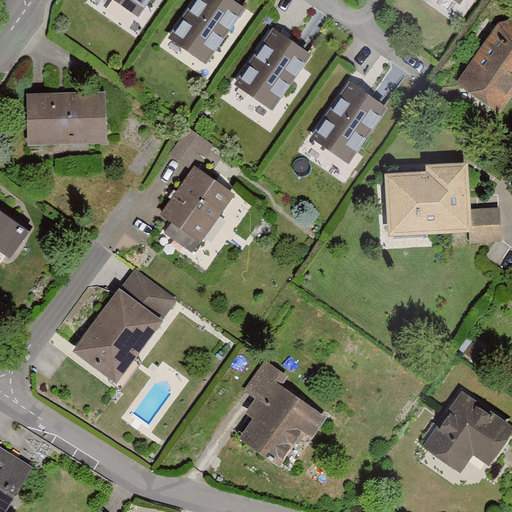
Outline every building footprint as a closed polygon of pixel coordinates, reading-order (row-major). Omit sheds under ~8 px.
[(149,0),(119,0),(140,14),(149,0)] [(244,9),(231,0),(200,0),(173,40),(207,63),(244,9)] [(511,20),(504,22),(463,81),(503,109),(511,96),(511,20)] [(311,55),(275,31),(239,83),(275,108),(311,55)] [(386,108),(352,84),(316,137),(350,161),(386,108)] [(108,94),(30,96),(31,145),(109,144),(108,94)] [(208,144),(190,132),(174,155),(192,167),(208,144)] [(431,170),(390,171),(391,232),(474,230),(472,161),(430,162),(431,170)] [(234,194),(197,170),(165,217),(176,224),(168,236),(195,253),(234,194)] [(0,246),(12,255),(32,227),(0,204),(0,246)] [(504,241),(503,209),(475,210),(476,241),(504,241)] [(134,271),(77,349),(119,379),(176,301),(134,271)] [(266,362),(247,389),(258,397),(248,412),(257,418),(244,436),(284,464),(307,432),(314,437),(328,417),(283,385),(288,377),(266,362)] [(511,432),(511,422),(465,391),(429,444),(465,468),(476,452),(491,462),(511,432)] [(5,511),(33,466),(0,446),(0,511),(5,511)]
